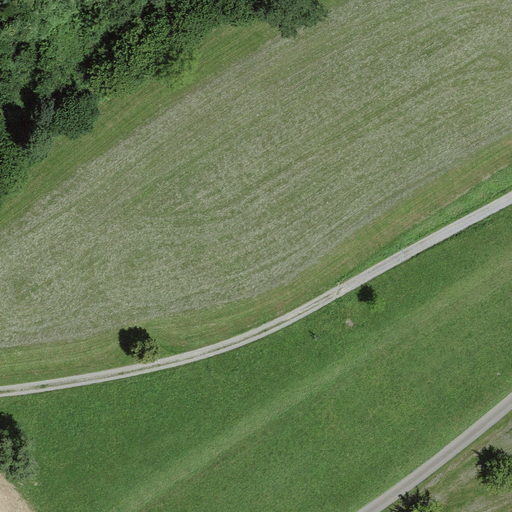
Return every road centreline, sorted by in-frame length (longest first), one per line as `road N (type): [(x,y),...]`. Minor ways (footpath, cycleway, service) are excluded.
road 1 (track): [(0,392),(213,351),(317,305),(511,199)]
road 2 (track): [(511,402),(370,511)]
